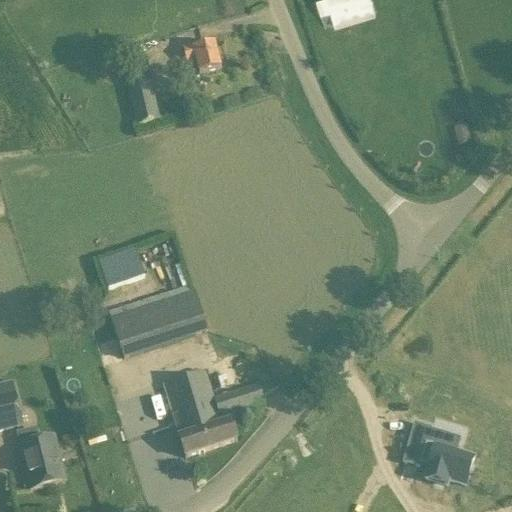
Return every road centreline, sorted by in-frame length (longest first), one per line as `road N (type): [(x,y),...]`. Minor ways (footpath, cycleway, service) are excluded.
road 1 (unclassified): [(431,234),(370,182),(344,146),(273,0)]
road 2 (unclassified): [(188,511),(335,357)]
road 3 (residential): [(335,357),(365,394),(385,471),(413,511)]
road 4 (unclassified): [(335,357),(431,234)]
road 5 (unclassified): [(431,234),(511,142)]
